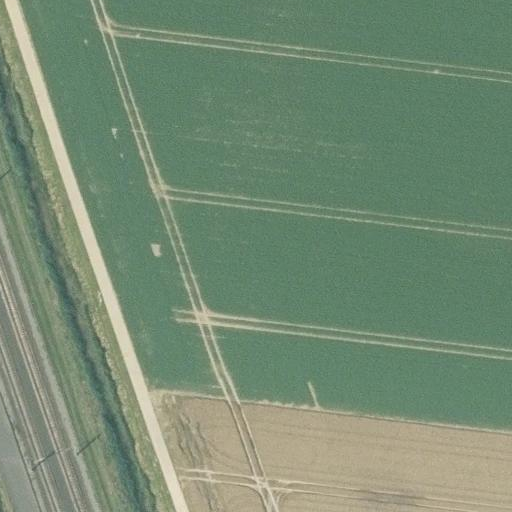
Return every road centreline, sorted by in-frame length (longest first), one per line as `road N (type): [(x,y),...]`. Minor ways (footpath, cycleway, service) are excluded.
road 1 (track): [(181,511),(9,0)]
road 2 (track): [(0,186),(108,511)]
